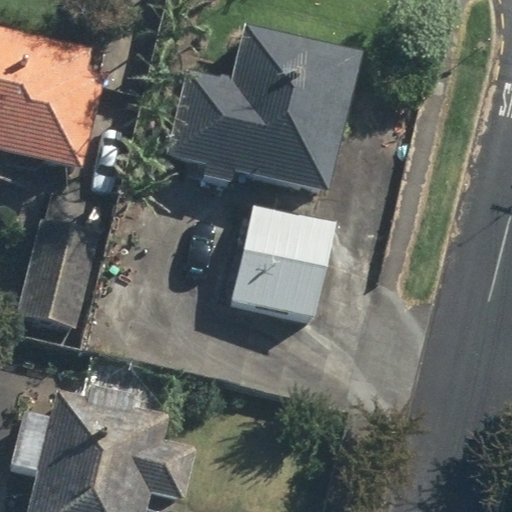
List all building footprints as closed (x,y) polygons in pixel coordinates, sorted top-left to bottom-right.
[(323,205),(356,57),(236,31),(223,91),(194,84),(175,172),(323,205)] [(108,61),(0,33),(0,161),(77,182),(108,61)] [(342,228),(248,205),(224,306),(317,329),(342,228)] [(105,240),(24,219),(0,310),(0,320),(79,341),(105,240)] [(84,395),(56,389),(27,511),(184,511),(178,511),(192,449),(158,441),(171,384),(91,365),(84,395)]
